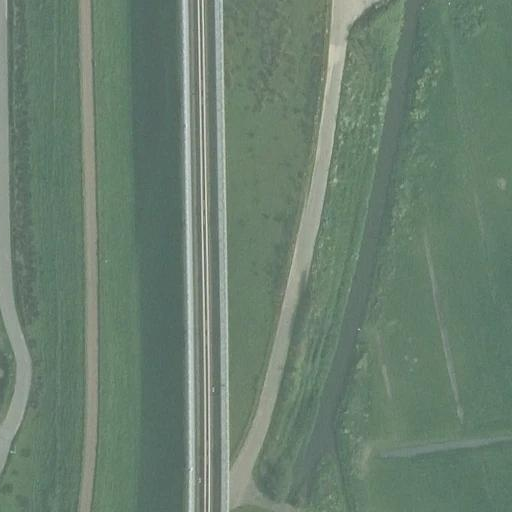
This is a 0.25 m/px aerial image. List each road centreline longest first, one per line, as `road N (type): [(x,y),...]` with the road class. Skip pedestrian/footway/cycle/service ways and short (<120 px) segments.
road 1 (unclassified): [(231,511),(272,401),(330,135),(344,2)]
road 2 (unclassified): [(0,50),(3,287),(25,379),(0,452)]
